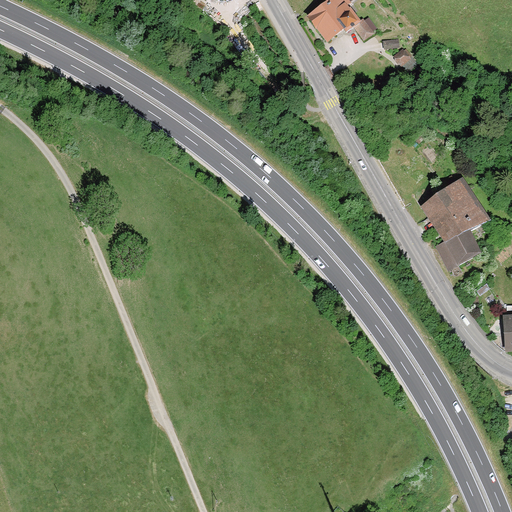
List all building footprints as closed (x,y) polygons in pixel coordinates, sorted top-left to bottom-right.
[(345,0),(333,0),(306,20),(327,47),(360,24),(345,0)] [(360,24),(353,29),(364,44),(374,34),(364,20),(360,24)] [(463,181),(421,209),(444,245),(471,235),(492,224),(463,181)] [(471,235),(444,245),(436,248),(450,272),(482,254),(471,235)] [(511,318),(502,319),(506,355),(511,355),(511,318)]
